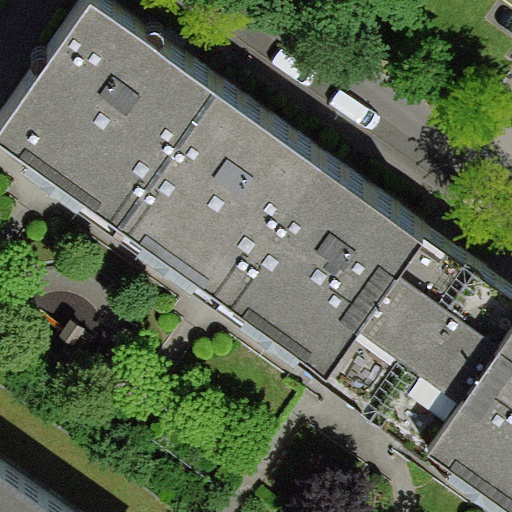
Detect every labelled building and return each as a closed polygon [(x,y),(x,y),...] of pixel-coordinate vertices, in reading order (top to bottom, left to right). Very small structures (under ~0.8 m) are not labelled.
[(113,0),(82,0),(0,115),(0,123),(3,126),(122,209),(218,74),(113,0)] [(321,147),(218,74),(122,209),(226,282),(321,147)] [(321,147),(226,282),(326,356),(423,219),(321,147)] [(511,281),(423,219),(326,356),(346,370),(417,420),(431,430),(511,314),(511,281)] [(511,314),(431,430),(511,486),(511,314)] [(0,459),(0,511),(31,511),(45,491),(0,459)] [(74,511),(45,491),(31,511),(74,511)]
